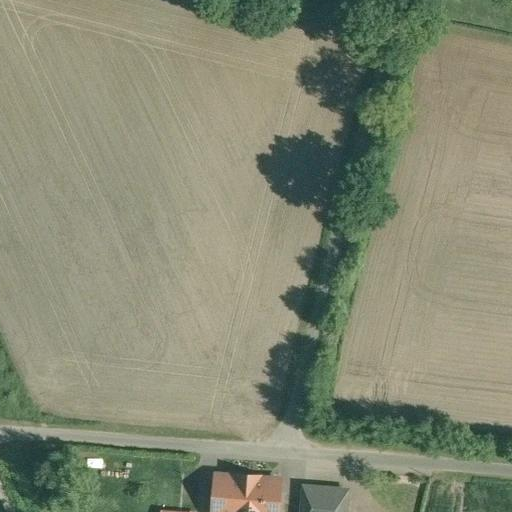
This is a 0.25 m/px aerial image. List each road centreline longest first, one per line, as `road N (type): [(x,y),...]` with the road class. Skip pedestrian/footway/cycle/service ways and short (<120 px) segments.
road 1 (residential): [(402,0),(287,448)]
road 2 (residential): [(0,435),(287,448)]
road 3 (residential): [(287,448),(511,469)]
